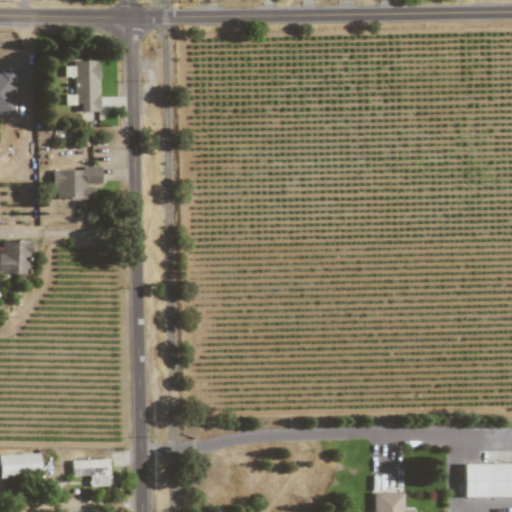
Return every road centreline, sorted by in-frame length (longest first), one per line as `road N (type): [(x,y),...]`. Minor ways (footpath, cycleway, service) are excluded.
road 1 (residential): [(140,511),(129,0)]
road 2 (tertiary): [(0,18),(511,15)]
